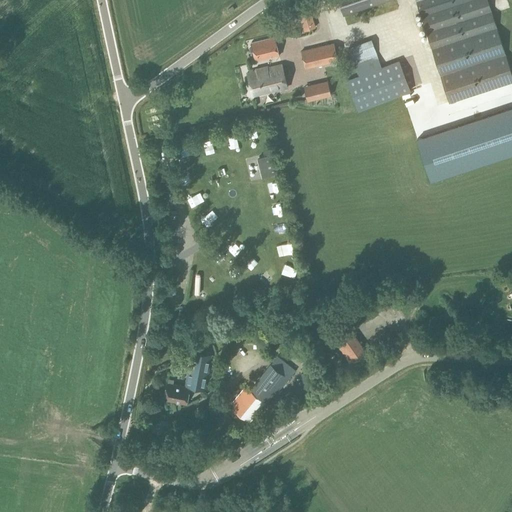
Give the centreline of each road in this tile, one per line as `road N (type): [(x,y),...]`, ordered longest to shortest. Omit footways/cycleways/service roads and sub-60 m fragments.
road 1 (unclassified): [(103,511),(150,284),(145,197),(124,105)]
road 2 (unclassified): [(124,105),(272,0)]
